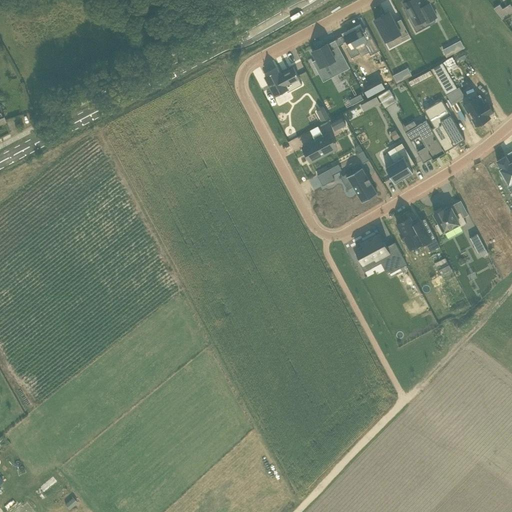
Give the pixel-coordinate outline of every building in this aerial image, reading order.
[(409,0),(404,3),(407,8),(404,9),(409,19),(412,17),(415,24),(426,19),(427,22),(434,18),(437,17),(430,3),(424,6),(420,0),(409,0)] [(507,15),(500,4),(494,8),(502,18),(507,15)] [(382,16),(375,20),(386,41),(399,33),(401,37),(409,33),(401,18),(395,22),(389,11),(382,15),(382,16)] [(345,37),(341,38),(351,56),(359,52),(356,45),(363,41),(370,54),(379,49),(366,25),(361,28),(360,26),(355,29),(355,28),(354,28),(354,29),(344,35),(345,37)] [(459,40),(452,45),(455,52),(463,47),(459,40)] [(322,46),(312,51),(316,59),(313,61),(317,70),(328,64),(335,76),(350,68),(338,45),(330,49),(328,46),(323,49),(322,46)] [(465,49),(453,56),(467,82),(480,75),(465,49)] [(442,63),(432,69),(447,94),(457,88),(442,63)] [(411,76),(416,88),(426,84),(423,77),(433,72),(431,67),(411,76)] [(277,70),(265,76),(276,96),(287,90),(288,92),(302,85),(299,79),(300,79),(294,68),(286,72),(286,73),(281,76),(277,70)] [(403,79),(401,74),(394,77),(397,82),(403,79)] [(381,79),(363,89),(368,97),(385,88),(381,79)] [(389,89),(378,96),(385,108),(396,101),(389,89)] [(479,93),(462,102),(467,111),(466,112),(469,117),(471,117),(475,125),(490,116),(488,113),(493,110),(487,99),(484,101),(479,93)] [(361,94),(349,100),(352,105),(363,99),(361,94)] [(373,106),(379,102),(377,97),(370,101),(373,106)] [(443,100),(425,110),(434,127),(432,128),(431,129),(445,152),(446,151),(446,150),(465,139),(443,100)] [(324,108),(317,111),(321,120),(328,116),(324,108)] [(346,124),(341,116),(331,121),(335,130),(346,124)] [(427,120),(406,132),(411,141),(420,136),(426,146),(417,151),(424,163),(432,158),(433,160),(436,158),(435,157),(438,155),(439,156),(446,152),(445,152),(431,129),(432,128),(427,120)] [(390,132),(395,140),(400,136),(396,129),(390,132)] [(332,150),(321,131),(313,136),(315,141),(303,147),(310,162),(332,150)] [(394,162),(386,167),(395,183),(413,172),(410,167),(415,164),(402,143),(395,147),(401,158),(394,162)] [(358,154),(363,163),(368,160),(363,150),(358,154)] [(500,159),(497,161),(502,169),(501,169),(509,184),(511,182),(511,162),(511,163),(506,156),(503,158),(500,159)] [(362,167),(349,175),(350,176),(355,185),(353,187),(362,203),(378,193),(372,183),(371,183),(369,179),(369,178),(362,167)] [(334,179),(329,169),(317,175),(323,186),(334,179)] [(508,211),(497,191),(490,195),(484,182),(482,178),(480,176),(473,179),(462,185),(471,201),(472,200),(481,216),(482,216),(496,208),(500,215),(508,211)] [(436,213),(434,214),(439,223),(436,225),(441,234),(459,224),(461,226),(467,223),(463,217),(461,212),(455,214),(452,207),(446,211),(445,209),(444,208),(442,209),(441,208),(435,211),(436,213)] [(410,217),(397,224),(402,233),(400,234),(404,240),(405,239),(410,249),(418,245),(418,247),(425,243),(430,251),(440,245),(425,218),(416,223),(415,221),(413,222),(410,217)] [(477,233),(470,237),(479,253),(480,252),(486,249),(477,233)] [(369,241),(356,248),(362,258),(359,260),(364,269),(383,259),(384,261),(388,259),(394,271),(407,264),(395,242),(385,247),(380,237),(370,243),(369,241)] [(447,257),(437,260),(441,274),(451,272),(447,257)] [(431,280),(444,308),(466,298),(456,275),(447,279),(445,274),(431,280)] [(384,316),(392,330),(419,315),(411,301),(384,316)] [(6,511),(34,511),(26,499),(6,511)]
